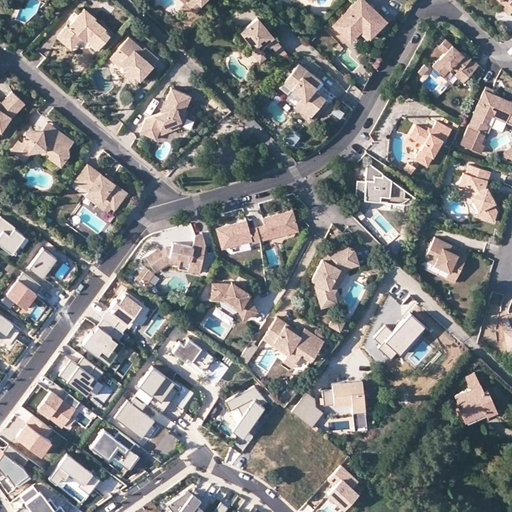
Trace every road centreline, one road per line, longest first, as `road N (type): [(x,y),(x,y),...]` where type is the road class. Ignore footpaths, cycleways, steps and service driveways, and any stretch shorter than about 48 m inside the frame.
road 1 (residential): [(160,214),(318,162),(364,108),(424,0)]
road 2 (residential): [(0,409),(133,232),(160,214)]
road 3 (residential): [(0,51),(145,175),(158,190),(160,214)]
road 4 (residential): [(114,511),(190,460),(265,493),(285,511)]
